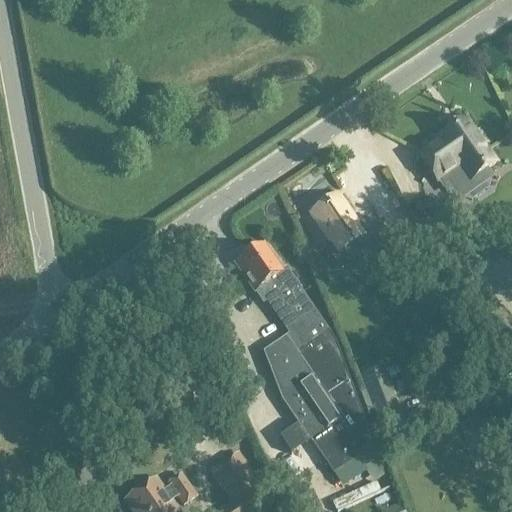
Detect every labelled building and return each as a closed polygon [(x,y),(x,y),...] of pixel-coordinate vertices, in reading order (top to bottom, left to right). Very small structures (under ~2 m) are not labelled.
[(480,175),(491,168),(484,155),(485,154),(484,153),(464,124),(441,139),(444,142),(420,158),(439,186),(470,164),(479,176),(480,175)] [(311,217),(332,247),(328,250),(342,269),(362,255),(363,257),(385,243),(371,220),(358,229),(357,228),(346,211),(342,213),(334,202),(311,217)] [(263,248),(237,267),(263,305),(266,303),(286,289),(291,297),(276,307),(294,333),(289,337),(263,354),(281,402),(309,444),(310,443),(333,477),(374,449),(335,344),(328,334),(329,333),(316,314),(315,314),(299,292),(300,291),(286,270),(281,274),(263,248)] [(282,322),(257,335),(263,347),(288,334),(282,322)] [(383,430),(404,422),(385,366),(363,374),(383,430)] [(501,461),(511,457),(511,428),(504,402),(483,410),(501,461)] [(299,436),(290,442),(304,464),(314,458),(299,436)] [(237,501),(230,505),(220,511),(263,511),(273,505),(239,456),(235,458),(234,457),(215,470),(237,501)] [(58,484),(60,472),(53,471),(51,482),(58,484)] [(176,511),(171,503),(177,500),(182,507),(196,498),(181,476),(167,485),(169,488),(164,492),(155,480),(123,503),(130,511),(176,511)] [(388,507),(378,511),(377,511),(403,511),(399,503),(388,507)]
